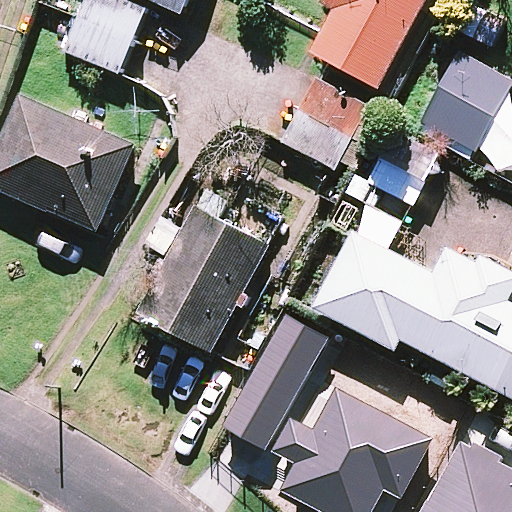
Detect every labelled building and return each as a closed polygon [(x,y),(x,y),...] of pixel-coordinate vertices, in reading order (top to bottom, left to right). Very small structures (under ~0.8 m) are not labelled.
[(150,11),(122,0),(91,0),(70,54),(124,75),(150,11)] [(153,0),(190,16),(197,0),(153,0)] [(329,0),(327,6),(338,12),(315,59),(387,94),(432,0),(329,0)] [(477,8),(462,34),(495,52),(510,26),(477,8)] [(511,81),(467,58),(430,128),(483,156),(488,147),(495,175),(511,170),(511,81)] [(139,149),(25,100),(0,158),(0,189),(103,233),(139,149)] [(355,141),(303,114),(288,145),(339,171),(355,141)] [(445,157),(422,143),(407,169),(390,159),(375,185),(416,208),(445,157)] [(275,246),(202,207),(143,319),(216,357),(275,246)] [(481,266),(453,252),(441,275),(393,251),(405,227),(371,209),(319,311),(401,353),(406,343),(511,396),(511,272),(485,259),(481,266)] [(336,344),(292,319),(230,428),(274,453),(336,344)] [(511,511),(511,489),(383,421),(333,511),(511,511)]
